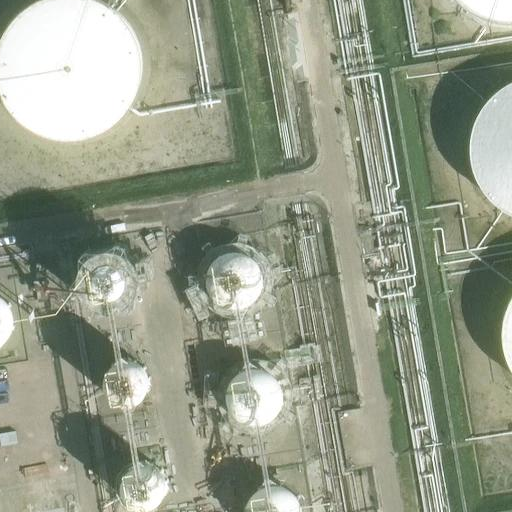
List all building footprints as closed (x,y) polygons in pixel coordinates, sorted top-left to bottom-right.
[(60,0),(35,9),(11,35),(4,51),(1,72),(5,94),(17,117),(35,134),(58,144),(94,144),(124,128),(141,107),(148,87),(149,61),(138,31),(116,9),(92,0),(60,0)] [(511,0),(459,0),(467,7),(480,15),(493,19),(500,20),(510,21),(511,20),(511,0)] [(511,80),(510,82),(502,86),(491,94),(481,104),(477,111),(473,119),(469,132),(467,147),(467,155),(468,163),(472,176),(478,188),(487,200),(497,208),(509,215),(511,216),(511,80)] [(267,280),(267,273),(265,268),(263,263),(260,259),(257,256),(250,252),(246,251),(239,249),(235,249),(228,251),(223,253),(218,256),(213,262),(210,267),(208,273),(207,278),(208,285),(209,289),(211,294),(214,299),(218,303),(224,306),(228,308),(235,310),(239,310),(246,308),(252,306),(257,303),(262,297),(265,292),(267,286),(267,280)] [(132,275),(132,271),(131,266),(126,260),(120,255),(112,253),(108,253),(102,254),(97,257),(94,259),(90,266),(88,275),(89,279),(90,283),(94,290),(98,293),(102,295),(110,297),(116,296),(119,295),(124,292),(128,288),(130,284),(132,279),(132,275)] [(15,317),(15,316),(14,310),(13,305),(10,300),(7,296),(2,292),(0,290),(0,342),(5,338),(10,333),(13,328),(14,323),(15,317)] [(511,291),(506,302),(502,316),(500,330),(501,344),(503,352),(506,359),(511,370),(511,371),(511,291)] [(151,381),(151,380),(151,374),(149,370),(148,366),(144,362),(140,359),(136,356),(130,354),(125,354),(121,354),(114,356),(110,359),(106,362),(103,366),(101,370),(99,375),(99,380),(99,385),(101,390),(103,394),(106,398),(110,401),(114,404),(118,405),(124,406),(129,406),(134,404),(138,403),(143,399),(146,396),(149,391),(151,386),(151,381)] [(283,396),(283,395),(282,390),(281,384),(278,380),(274,375),(268,371),(263,368),(257,367),(252,367),(246,368),(242,370),(237,373),(233,377),(230,381),(228,386),(227,391),(226,396),(227,402),(229,407),(231,412),(235,416),(239,419),(245,422),(251,424),(257,424),(261,423),(266,421),(270,419),(274,416),(278,412),(280,407),(282,402),(283,396)] [(164,476),(164,471),(163,467),(160,463),(158,460),(151,455),(147,453),(142,452),(138,453),(133,454),(128,456),(125,459),(119,466),(118,471),(117,475),(118,480),(119,484),(121,489),(124,492),(130,497),(135,499),(139,499),(144,499),(149,498),(151,497),(157,493),(162,486),(163,482),(164,476)] [(303,511),(303,506),(302,501),(299,497),(296,492),(292,488),(287,485),(280,483),(276,482),(270,483),(265,484),(259,487),(255,490),(251,495),(249,499),(247,504),(246,510),(246,511),(303,511)]
